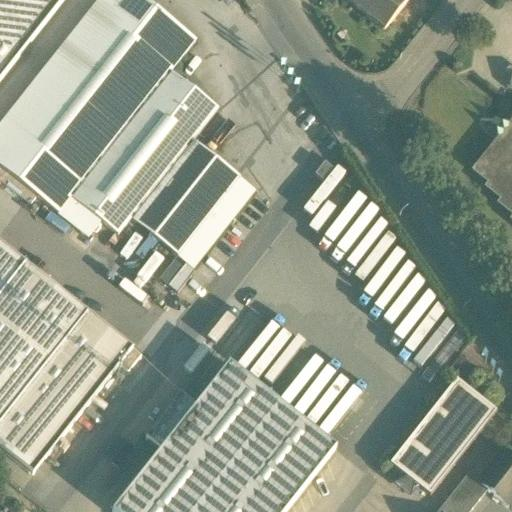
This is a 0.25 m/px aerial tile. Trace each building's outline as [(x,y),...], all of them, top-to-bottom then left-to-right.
[(0,0),(0,82),(64,0),(0,0)] [(100,0),(0,127),(0,172),(15,184),(87,241),(99,225),(69,201),(169,75),(194,44),(138,0),(100,0)] [(345,3),(383,34),(386,31),(347,0),(345,3)] [(383,34),(384,34),(407,4),(402,0),(347,0),(386,31),(383,34)] [(217,112),(169,75),(69,201),(99,225),(117,239),(129,222),(191,144),(192,144),(217,112)] [(511,119),(506,126),(500,126),(501,132),(495,134),(495,140),(474,167),(475,168),(473,170),(489,183),(486,187),(502,199),(499,203),(511,213),(511,217),(511,219),(511,119)] [(254,193),(192,144),(191,144),(129,222),(192,272),(254,193)] [(314,177),(322,184),(332,171),(324,165),(319,171),(314,177)] [(0,187),(8,194),(15,184),(0,172),(0,187)] [(0,297),(24,266),(0,247),(0,297)] [(132,351),(24,266),(0,297),(0,452),(32,478),(119,368),(132,351)] [(140,358),(132,351),(119,368),(127,375),(140,358)] [(286,511),(334,452),(228,368),(195,409),(179,397),(144,441),(160,453),(113,511),(286,511)] [(389,467),(402,477),(416,489),(429,499),(495,415),(455,383),(389,467)] [(486,493),(507,509),(511,502),(511,460),(502,453),(476,485),(486,493)] [(409,498),(416,489),(402,477),(395,486),(409,498)] [(451,511),(470,511),(486,493),(476,485),(467,478),(444,506),(451,511)]
